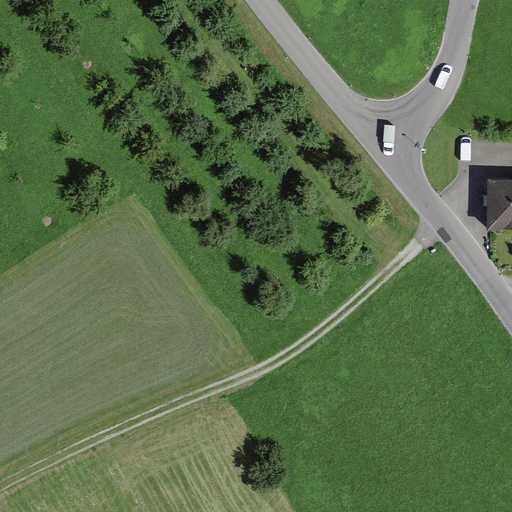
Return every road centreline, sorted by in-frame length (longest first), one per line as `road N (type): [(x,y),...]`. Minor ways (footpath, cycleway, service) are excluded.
road 1 (track): [(443,220),(305,344),(0,491)]
road 2 (residential): [(511,312),(379,146)]
road 3 (residential): [(379,146),(261,0)]
road 4 (unclassified): [(379,146),(451,63),(465,0)]
